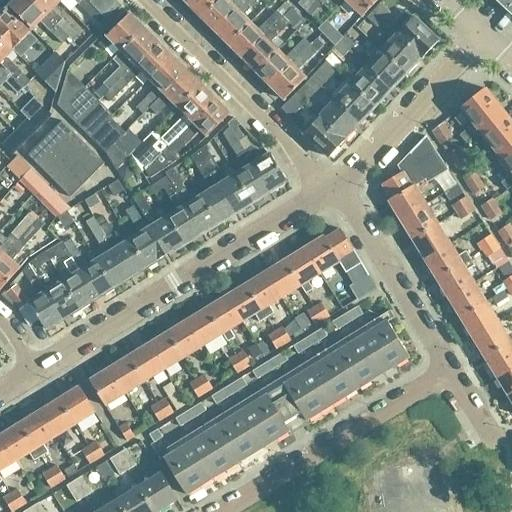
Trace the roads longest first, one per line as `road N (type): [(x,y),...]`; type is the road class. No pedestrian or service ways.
road 1 (unclassified): [(33,370),(329,193)]
road 2 (residential): [(144,0),(329,193)]
road 3 (residential): [(223,511),(448,372)]
road 4 (unclassified): [(329,193),(481,34)]
road 5 (residential): [(448,372),(356,222),(329,193)]
